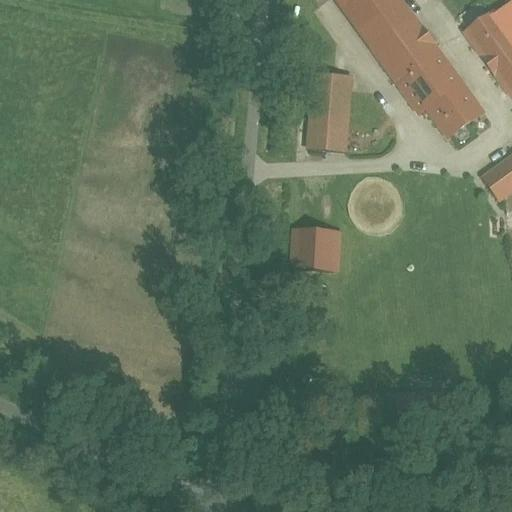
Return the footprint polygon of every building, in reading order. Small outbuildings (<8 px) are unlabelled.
[(436,50),(399,0),(335,0),(393,81),(395,80),(435,51),(436,50)] [(511,96),(511,2),(467,35),(511,97),(511,96)] [(480,114),(435,51),(395,80),(420,114),(428,109),(449,138),(480,115),(480,114)] [(350,79),(303,75),(297,150),(344,154),(350,79)] [(511,158),(483,179),(500,202),(511,193),(511,158)] [(340,233),(293,230),(291,271),(338,274),(340,233)] [(397,404),(400,426),(447,420),(445,398),(397,404)]
